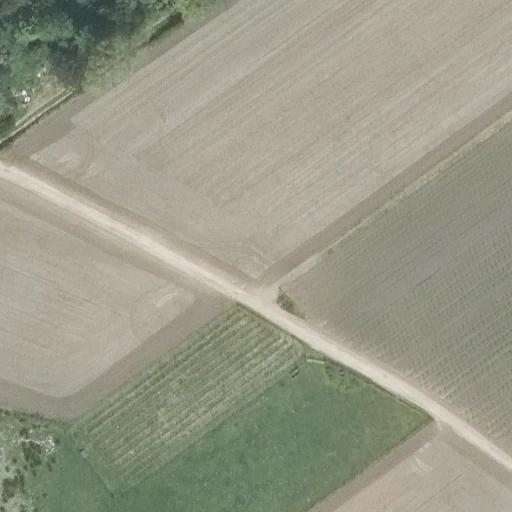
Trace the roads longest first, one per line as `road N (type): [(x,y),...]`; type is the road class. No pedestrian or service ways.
road 1 (track): [(511,463),(120,228),(0,175)]
road 2 (track): [(235,293),(511,92)]
road 3 (track): [(196,0),(0,141)]
